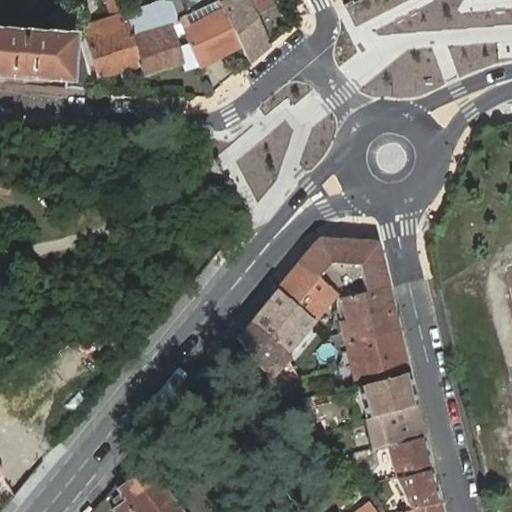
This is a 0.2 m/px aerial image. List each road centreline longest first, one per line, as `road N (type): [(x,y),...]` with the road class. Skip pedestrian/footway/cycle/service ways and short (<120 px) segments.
road 1 (tertiary): [(44,511),(279,231),(349,177)]
road 2 (residential): [(305,53),(230,115),(205,123),(0,107)]
road 3 (residential): [(468,511),(400,249),(396,202)]
